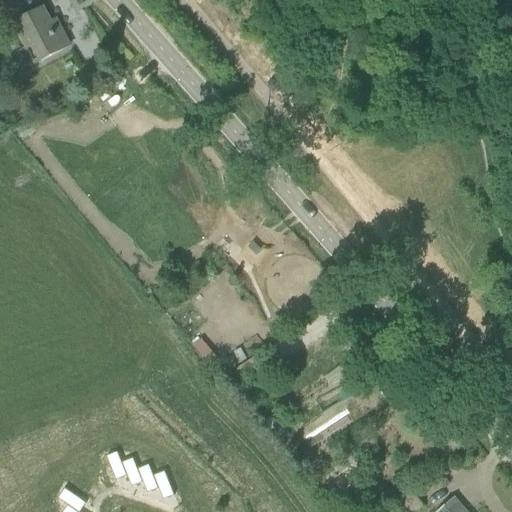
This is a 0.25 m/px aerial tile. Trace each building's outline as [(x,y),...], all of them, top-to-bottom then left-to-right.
[(43,9),(14,24),(26,48),(31,45),(40,62),(69,47),(56,21),(50,24),(43,9)] [(115,449),(105,453),(107,459),(114,478),(125,473),(118,455),(115,449)] [(131,456),(121,460),(123,466),(130,484),(141,480),(134,462),(131,456)] [(146,463),(137,466),(138,472),(140,477),(141,481),(145,491),(156,486),(149,468),(146,463)] [(162,469),(153,473),(154,479),(161,497),(172,493),(167,478),(165,475),(162,469)] [(60,488),(55,496),(60,501),(62,503),(76,511),(79,507),(81,504),(82,502),(79,500),(66,491),(60,488)] [(465,511),(453,498),(437,511),(465,511)]
